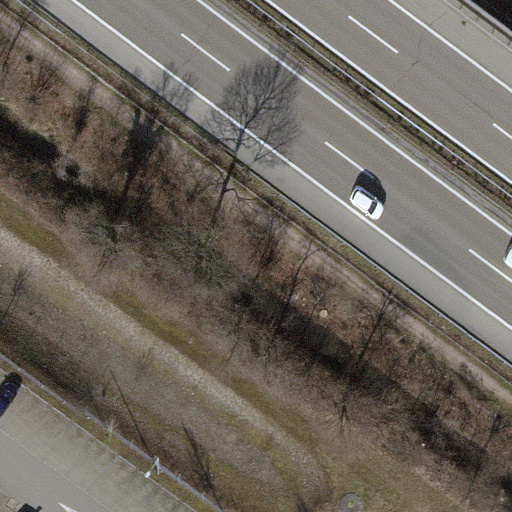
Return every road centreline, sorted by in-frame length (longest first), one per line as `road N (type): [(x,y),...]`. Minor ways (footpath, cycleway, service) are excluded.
road 1 (motorway): [(131,0),(511,282)]
road 2 (track): [(321,421),(0,193)]
road 3 (motorway): [(511,133),(335,0)]
